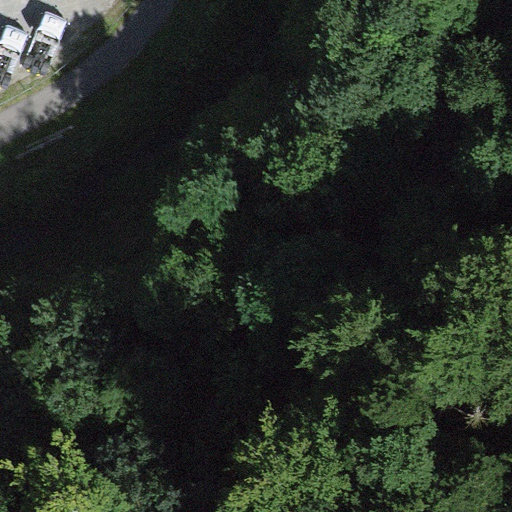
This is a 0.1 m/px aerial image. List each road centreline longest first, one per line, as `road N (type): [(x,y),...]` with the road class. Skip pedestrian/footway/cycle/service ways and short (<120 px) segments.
road 1 (residential): [(233,511),(322,391),(511,30)]
road 2 (track): [(322,391),(52,511)]
road 3 (track): [(0,124),(85,78),(155,0)]
